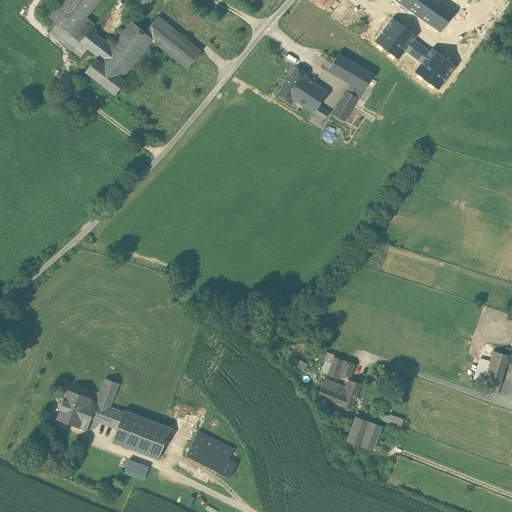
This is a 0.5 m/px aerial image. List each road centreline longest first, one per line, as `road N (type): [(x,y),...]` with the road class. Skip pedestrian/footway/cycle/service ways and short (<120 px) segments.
road 1 (unclassified): [(291,0),(162,156),(0,309)]
road 2 (track): [(74,242),(166,270),(178,301),(264,320),(279,336),(345,344)]
road 3 (residential): [(511,407),(345,344)]
